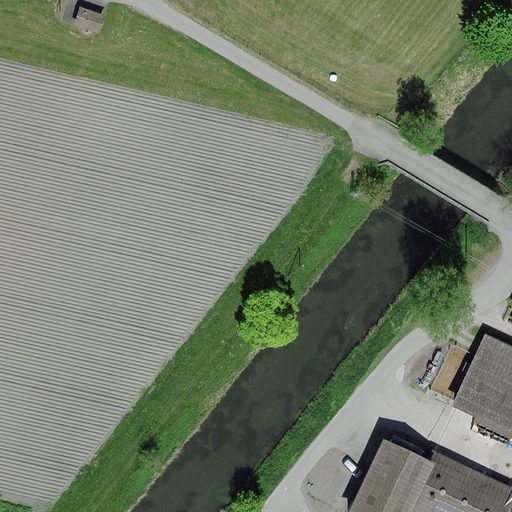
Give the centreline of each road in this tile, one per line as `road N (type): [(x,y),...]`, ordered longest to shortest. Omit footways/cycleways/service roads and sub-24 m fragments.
road 1 (unclassified): [(511,217),(147,0)]
road 2 (unclassified): [(511,271),(378,375),(268,511)]
